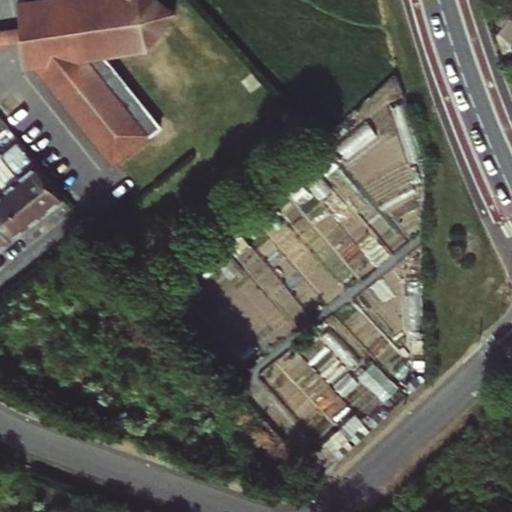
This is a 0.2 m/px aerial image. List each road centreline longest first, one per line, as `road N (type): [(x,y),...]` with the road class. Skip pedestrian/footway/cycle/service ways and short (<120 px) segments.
road 1 (tertiary): [(0,421),(249,511)]
road 2 (tertiary): [(323,511),(511,342)]
road 3 (primary): [(439,0),(511,191)]
